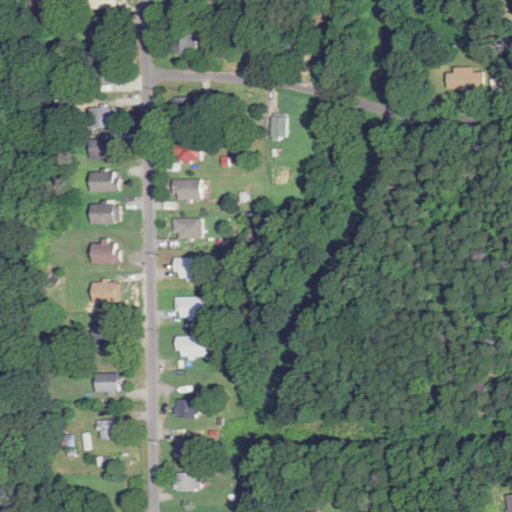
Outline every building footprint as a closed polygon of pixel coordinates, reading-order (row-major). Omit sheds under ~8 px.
[(32,0),(32,16),(45,16),(45,0),(32,0)] [(118,43),(118,24),(92,24),(92,43),(118,43)] [(280,27),(280,53),(303,53),(303,27),(280,27)] [(174,34),(174,53),(198,53),(198,34),(174,34)] [(92,51),(92,83),(119,83),(119,51),(92,51)] [(449,72),(449,88),(485,88),(485,72),(449,72)] [(196,115),(196,98),(177,98),(177,115),(196,115)] [(122,107),(92,107),(92,128),(122,128),(122,107)] [(290,117),(274,117),(274,139),(290,139),(290,117)] [(93,158),(121,158),(121,139),(93,139),(93,158)] [(204,141),(177,141),(177,161),(204,161),(204,141)] [(94,192),(121,192),(121,171),(94,171),(94,192)] [(177,200),(207,200),(207,180),(177,180),(177,200)] [(121,205),(95,204),(94,224),(121,224),(121,205)] [(206,219),(177,219),(177,240),(206,240),(206,219)] [(120,243),(95,243),(95,265),(120,265),(120,243)] [(207,258),(178,258),(178,278),(207,278),(207,258)] [(95,302),(124,302),(124,282),(95,282),(95,302)] [(206,298),(182,300),(184,318),(207,316),(206,298)] [(96,342),(123,342),(123,322),(96,322),(96,342)] [(209,337),(180,337),(180,356),(209,356),(209,337)] [(124,374),(98,374),(98,394),(124,394),(124,374)] [(201,400),(179,400),(179,418),(201,418),(201,400)] [(122,420),(102,420),(102,439),(122,439),(122,420)] [(199,438),(179,438),(179,453),(199,453),(199,438)] [(178,473),(178,492),(204,492),(204,473),(178,473)]
